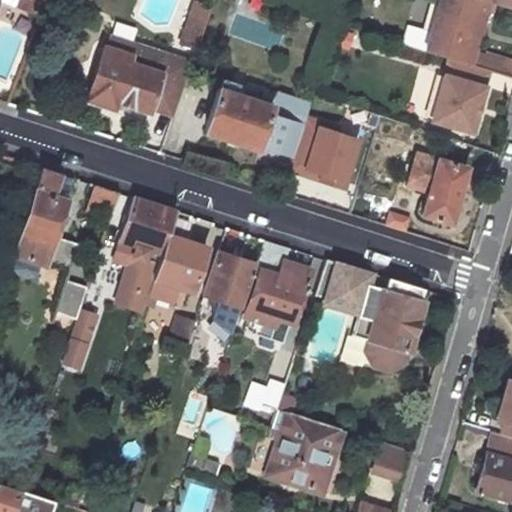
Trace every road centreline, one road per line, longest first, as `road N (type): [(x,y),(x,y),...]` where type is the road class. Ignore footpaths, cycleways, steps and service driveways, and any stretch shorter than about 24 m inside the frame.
road 1 (residential): [(473,278),(0,122)]
road 2 (residential): [(473,278),(408,511)]
road 3 (residential): [(511,145),(473,278)]
